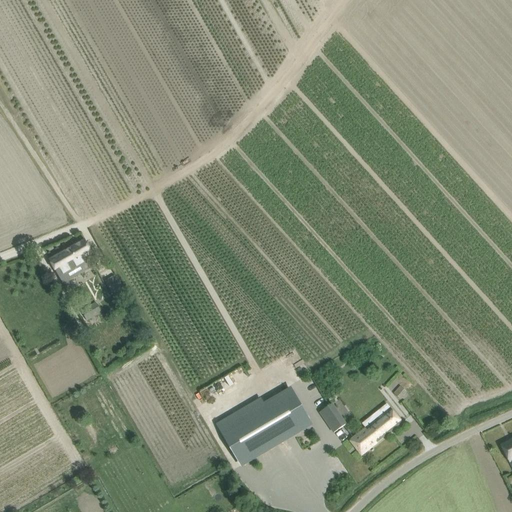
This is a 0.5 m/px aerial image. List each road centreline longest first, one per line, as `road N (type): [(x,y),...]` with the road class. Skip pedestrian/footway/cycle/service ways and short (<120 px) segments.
road 1 (track): [(0,258),(136,201),(196,164),(254,114),(347,0)]
road 2 (unclassified): [(354,511),(408,466),(511,414)]
